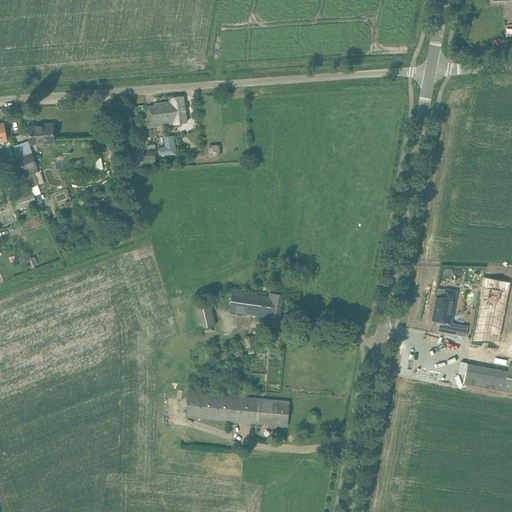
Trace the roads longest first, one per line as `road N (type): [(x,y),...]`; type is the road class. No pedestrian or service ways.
road 1 (unclassified): [(347,511),(430,71)]
road 2 (unclassified): [(0,100),(430,71)]
